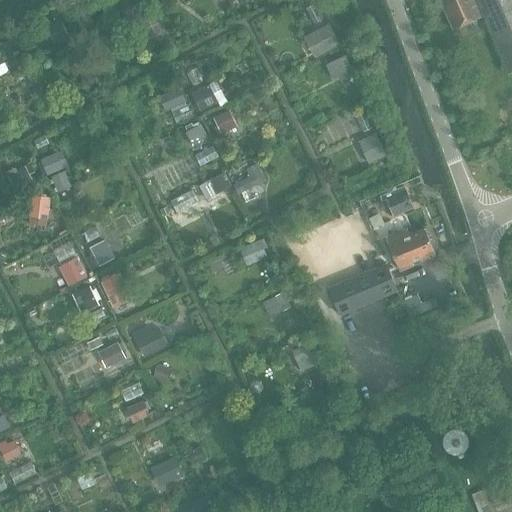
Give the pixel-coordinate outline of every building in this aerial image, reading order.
[(511,0),(440,0),(453,29),(485,16),(509,73),(511,71),(511,0)] [(303,37),(315,59),(343,43),(331,21),(303,37)] [(61,48),(49,23),(25,35),(37,60),(61,48)] [(346,54),(325,66),(334,81),(354,68),(346,54)] [(191,95),(200,113),(225,101),(217,83),(191,95)] [(179,89),(161,98),(173,123),(191,114),(179,89)] [(228,110),(211,119),(219,136),(237,126),(228,110)] [(376,134),(359,142),(369,164),(386,156),(376,134)] [(62,150),(41,159),(48,176),(69,166),(62,150)] [(30,163),(8,174),(15,189),(33,180),(31,175),(35,172),(30,163)] [(225,170),(197,184),(205,200),(233,186),(225,170)] [(405,187),(381,197),(382,201),(387,199),(394,216),(413,207),(406,190),(405,187)] [(52,198),(33,196),(30,217),(50,220),(52,198)] [(430,239),(426,229),(410,235),(408,229),(387,238),(400,270),(413,265),(412,262),(435,252),(434,249),(436,248),(432,238),(430,239)] [(106,239),(90,248),(99,269),(116,260),(106,239)] [(70,244),(51,252),(57,264),(75,256),(70,244)] [(77,261),(59,270),(67,287),(86,279),(77,261)] [(387,264),(329,288),(340,315),(398,290),(387,264)] [(121,273),(100,283),(114,311),(135,301),(121,273)] [(402,301),(410,318),(439,306),(435,297),(421,303),(417,294),(406,299),(402,301)] [(120,343),(98,354),(109,375),(131,364),(120,343)] [(0,418),(0,434),(12,428),(6,416),(0,418)] [(18,440),(0,449),(0,456),(5,466),(26,454),(18,440)] [(30,464),(9,474),(15,487),(37,477),(30,464)] [(511,498),(501,503),(504,511),(511,511),(511,478),(505,481),(511,498)]
